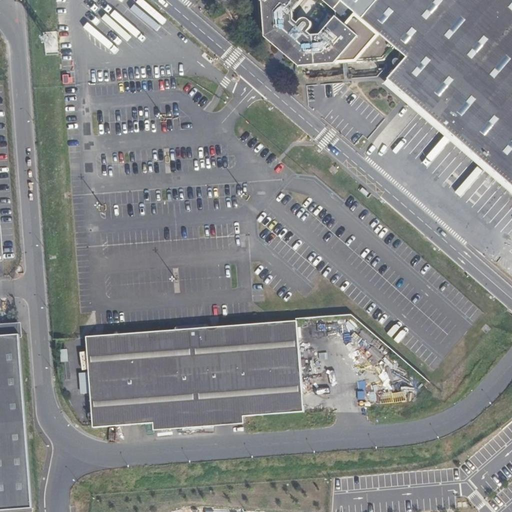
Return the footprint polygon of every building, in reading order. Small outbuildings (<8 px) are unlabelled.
[(397,53),(384,41),(359,19),(336,0),(267,0),(265,3),(265,17),(269,20),(266,24),(267,41),(283,41),(301,56),(301,71),(318,69),(321,65),(326,69),(339,68),(343,63),(347,67),(362,66),(366,62),(370,65),(388,64),(397,53)] [(511,0),(336,0),(359,19),(384,41),(397,53),(407,61),(389,82),(511,188),(511,0)] [(298,322),(91,336),(98,426),(158,421),(158,430),(246,425),(245,416),(306,411),(298,322)] [(0,326),(0,337),(20,336),(19,325),(0,326)] [(0,511),(16,511),(33,511),(20,336),(0,337),(0,511)]
